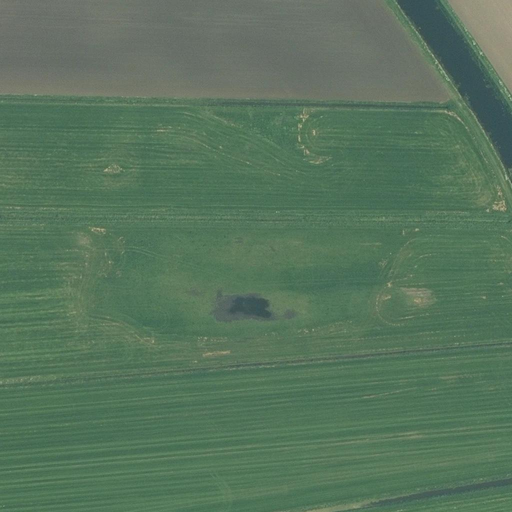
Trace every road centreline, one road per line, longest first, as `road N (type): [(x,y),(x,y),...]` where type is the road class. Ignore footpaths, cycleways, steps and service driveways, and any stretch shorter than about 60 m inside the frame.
road 1 (track): [(511,219),(0,215)]
road 2 (track): [(384,0),(483,144),(511,207)]
